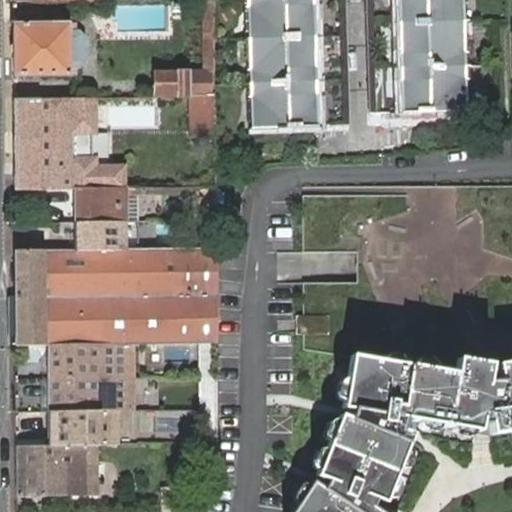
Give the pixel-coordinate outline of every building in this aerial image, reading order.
[(244,0),(247,130),(340,124),(334,0),(244,0)] [(371,0),(376,114),(468,108),(463,0),(371,0)] [(154,99),(188,98),(213,99),(213,1),(183,1),(185,8),(201,8),(201,73),(153,74),(154,99)] [(149,27),(149,6),(123,6),(123,27),(149,27)] [(74,24),(12,25),(13,78),(74,78),(75,69),(79,69),(83,65),(83,39),(78,33),(75,33),(74,24)] [(189,141),(214,140),(213,99),(188,98),(189,141)] [(91,99),(13,100),(13,190),(73,189),(121,189),(120,169),(93,169),(92,160),(88,160),(89,133),(92,133),(91,99)] [(123,189),(121,189),(73,189),(73,224),(123,224),(123,189)] [(199,223),(213,223),(214,189),(198,189),(199,223)] [(167,249),(213,249),(214,241),(213,223),(199,223),(186,223),(186,239),(166,239),(167,249)] [(124,250),(123,224),(73,224),(74,250),(124,250)] [(121,345),(216,343),(216,336),(215,258),(215,249),(213,249),(167,249),(124,250),(74,250),(14,251),(15,347),(46,347),(121,345)] [(215,258),(216,336),(231,336),(231,258),(215,258)] [(104,379),(130,378),(129,372),(122,371),(121,345),(46,347),(47,379),(104,379)] [(511,361),(495,364),(497,379),(487,378),(490,362),(459,357),(456,373),(354,357),(346,407),(357,409),(356,420),(343,415),(324,474),(335,478),(331,486),(320,481),(302,511),(395,511),(381,504),(385,495),(391,497),(415,428),(407,426),(408,418),(479,428),(480,422),(488,423),(490,432),(511,429),(511,361)] [(47,412),(105,411),(104,379),(47,379),(47,412)] [(105,415),(105,411),(47,412),(48,445),(64,445),(70,444),(77,445),(93,444),(106,444),(106,439),(110,438),(110,416),(105,415)] [(198,456),(216,456),(217,448),(217,442),(198,442),(198,456)] [(48,445),(15,445),(16,496),(65,496),(78,496),(77,445),(70,444),(64,445),(48,445)] [(93,444),(77,445),(78,496),(94,496),(93,444)]
